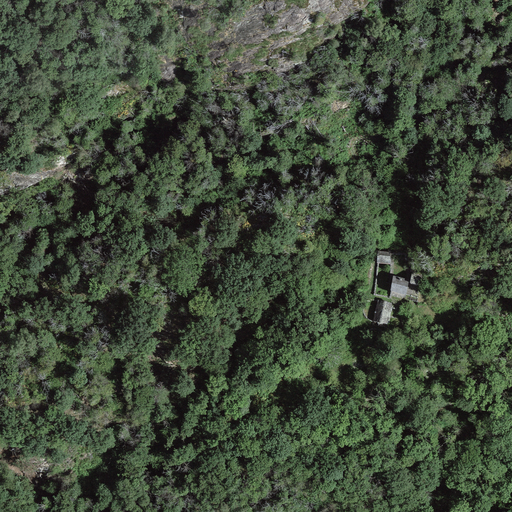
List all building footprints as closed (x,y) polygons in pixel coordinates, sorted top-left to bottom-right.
[(391,254),(378,253),(378,264),(390,265),(391,254)] [(412,273),(410,285),(419,286),(420,286),(422,274),(414,273),(412,273)] [(408,282),(393,279),(390,294),(405,297),(406,296),(408,282)] [(392,304),(377,301),(373,324),(388,327),(392,304)] [(387,333),(368,330),(366,346),(384,348),(387,333)] [(440,330),(425,332),(427,344),(442,343),(440,330)]
